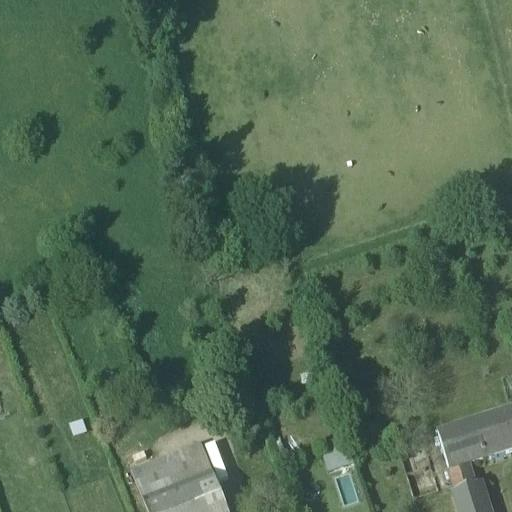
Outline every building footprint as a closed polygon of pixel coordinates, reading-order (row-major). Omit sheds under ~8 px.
[(226,379),(201,390),(208,406),(233,396),(226,379)] [(511,415),(438,439),(449,474),(464,469),(511,453),(511,415)] [(203,453),(133,480),(143,505),(213,478),(203,453)] [(464,469),(449,474),(456,495),(471,490),(464,469)] [(226,511),(213,478),(143,505),(146,511),(226,511)] [(456,495),(455,495),(459,511),(486,511),(478,487),(471,490),(456,495)]
